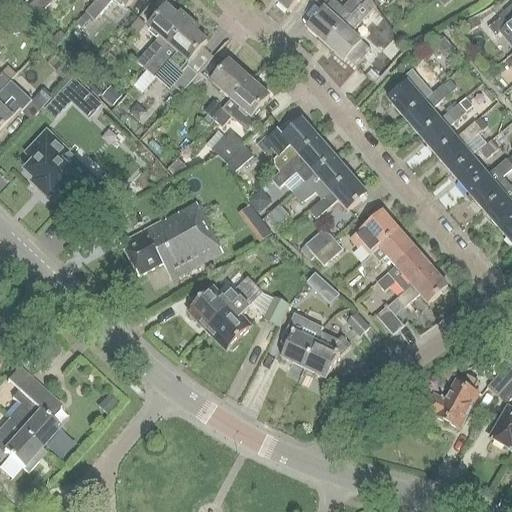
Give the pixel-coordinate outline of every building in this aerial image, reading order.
[(31,23),(45,10),(56,0),(37,0),(36,1),(22,13),(31,23)] [(123,10),(131,0),(96,0),(97,0),(85,14),(94,22),(113,0),(123,10)] [(270,0),(286,14),(297,0),(310,0),(313,2),(315,0),(270,0)] [(333,2),(323,13),(322,12),(305,32),(323,48),(358,9),(358,8),(365,0),(349,0),(341,9),(333,2)] [(315,0),(313,2),(320,9),(328,0),(315,0)] [(428,0),(413,0),(413,1),(420,10),(430,1),(428,0)] [(143,74),(188,22),(179,14),(176,17),(165,8),(146,29),(159,40),(136,68),(143,74)] [(358,9),(323,48),(341,65),(344,62),(353,70),(368,53),(349,36),(367,16),(358,9)] [(85,16),(76,26),(82,31),(91,21),(85,16)] [(505,29),(511,37),(511,21),(504,28),(498,20),(486,30),(494,38),(505,29)] [(473,21),(464,27),(469,35),(478,28),(473,21)] [(188,68),(189,67),(186,64),(205,43),(194,33),(197,30),(188,22),(143,74),(154,83),(171,63),(183,73),(188,68)] [(444,41),(435,49),(446,61),(455,52),(444,41)] [(227,63),(209,84),(230,103),(249,82),(227,63)] [(185,75),(174,87),(183,94),(197,76),(189,69),(185,75)] [(1,94),(11,84),(2,76),(0,78),(0,94),(1,94)] [(384,99),(404,122),(427,102),(407,78),(384,99)] [(101,108),(73,82),(51,104),(63,115),(71,105),(89,121),(101,108)] [(268,99),(249,82),(230,103),(223,111),(214,122),(224,131),(232,122),(245,133),(254,123),(250,119),(268,99)] [(404,122),(420,140),(439,123),(431,114),(459,91),(452,83),(447,87),(446,86),(441,90),(427,102),(404,122)] [(1,94),(0,94),(0,131),(20,110),(24,114),(32,104),(11,84),(1,94)] [(173,86),(168,92),(172,96),(176,101),(183,94),(174,87),(173,86)] [(101,99),(111,109),(121,98),(111,89),(101,99)] [(44,91),(32,104),(24,114),(31,121),(52,99),(44,91)] [(439,123),(420,140),(436,159),(455,142),(447,133),(474,111),(466,101),(439,123)] [(214,122),(223,111),(214,103),(205,114),(214,122)] [(455,142),(436,159),(452,177),(471,161),(463,151),(489,129),(482,120),(455,142)] [(269,140),(267,138),(256,148),(264,156),(270,151),(278,160),(274,163),(276,170),(279,175),(290,166),(317,142),(301,123),(282,139),(277,133),(269,140)] [(36,164),(27,174),(37,183),(33,187),(36,189),(46,199),(48,201),(52,197),(62,206),(69,198),(92,219),(113,197),(99,184),(91,192),(59,163),(67,155),(47,135),(27,156),(36,164)] [(228,141),(224,138),(213,152),(229,166),(244,148),(247,146),(233,135),(228,141)] [(317,142),(290,166),(279,175),(273,181),(281,191),(298,175),(306,184),(333,161),(317,142)] [(452,177),(468,196),(487,179),(479,170),(500,152),(492,143),(471,161),(452,177)] [(229,166),(225,171),(230,178),(253,159),(244,148),(229,166)] [(178,161),(168,172),(176,179),(186,169),(178,161)] [(333,161),(306,184),(294,195),(303,206),(315,195),(322,203),(349,179),(333,161)] [(468,196),(483,214),(510,190),(502,181),(511,172),(511,169),(505,162),(487,179),(468,196)] [(349,179),(322,203),(310,213),(318,222),(338,205),(346,214),(365,197),(349,179)] [(483,214),(498,231),(511,219),(511,188),(510,190),(483,214)] [(132,197),(125,191),(112,205),(119,212),(132,197)] [(261,192),(248,204),(259,217),(272,205),(261,192)] [(222,254),(207,226),(195,205),(120,246),(137,279),(162,266),(171,282),(222,254)] [(272,238),(251,207),(242,213),(263,244),(272,238)] [(281,207),(267,219),(277,233),(291,218),(281,207)] [(137,214),(127,219),(132,231),(142,225),(137,214)] [(370,259),(398,234),(382,217),(351,244),(358,252),(361,249),(370,259)] [(511,219),(498,231),(511,247),(511,219)] [(305,249),(314,260),(332,243),(324,233),(305,249)] [(370,259),(361,266),(371,277),(388,262),(395,270),(414,253),(398,234),(370,259)] [(341,253),(332,243),(314,260),(322,269),(341,253)] [(414,253),(395,270),(377,285),(387,295),(398,286),(404,293),(429,271),(414,253)] [(429,271),(404,293),(395,300),(403,310),(419,296),(427,306),(446,290),(429,271)] [(315,277),(307,285),(319,296),(326,287),(315,277)] [(207,334),(254,288),(247,281),(233,295),(231,293),(223,300),(212,290),(187,315),(207,334)] [(246,308),(261,295),(254,288),(207,334),(225,353),(251,329),(241,318),(248,310),(246,308)] [(275,300),(264,321),(280,330),(291,308),(275,300)] [(402,330),(386,311),(375,320),(392,339),(402,330)] [(372,332),(357,316),(347,325),(362,341),(372,332)] [(286,347),(280,359),(293,366),(294,364),(306,369),(322,335),(324,331),(296,317),(282,345),(286,347)] [(322,335),(306,369),(317,375),(316,376),(326,381),(338,357),(339,358),(350,348),(341,338),(336,342),(322,335)] [(41,375),(63,351),(47,337),(26,361),(41,375)] [(511,365),(490,391),(500,400),(511,385),(511,365)] [(8,421),(41,450),(60,430),(49,421),(61,408),(19,370),(7,383),(18,393),(12,400),(20,407),(8,421)] [(445,402),(434,396),(425,412),(459,431),(478,396),(473,393),(479,383),(469,378),(467,382),(462,380),(459,385),(457,384),(449,398),(448,397),(445,402)] [(507,406),(511,400),(511,385),(500,400),(507,406)] [(109,397),(98,409),(106,417),(117,405),(109,397)] [(511,446),(511,412),(508,410),(490,441),(506,450),(509,445),(511,446)] [(0,462),(6,455),(28,475),(38,463),(33,459),(41,450),(8,421),(0,430),(0,462)]
